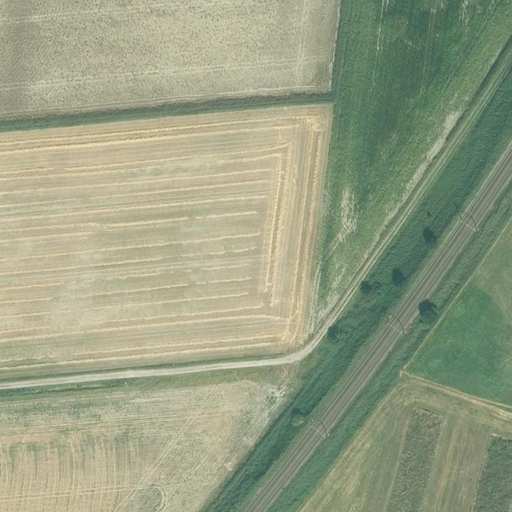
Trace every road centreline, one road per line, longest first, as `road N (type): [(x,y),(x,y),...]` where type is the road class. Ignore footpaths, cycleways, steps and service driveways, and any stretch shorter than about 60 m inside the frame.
road 1 (track): [(274,360),(315,342),(511,54)]
road 2 (unclassified): [(0,386),(274,360)]
